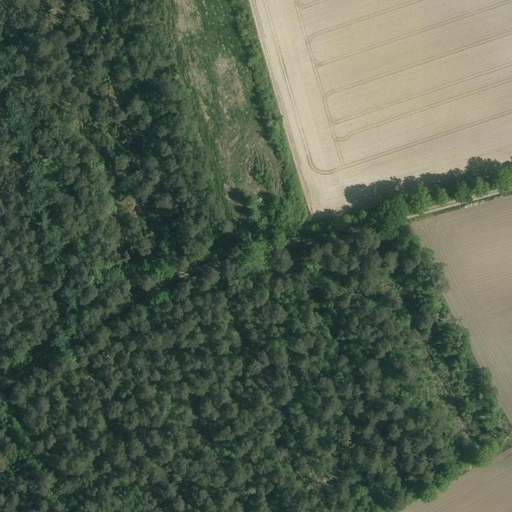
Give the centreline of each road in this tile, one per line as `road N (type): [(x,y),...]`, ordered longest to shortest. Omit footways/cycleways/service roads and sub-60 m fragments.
road 1 (track): [(511,186),(151,284),(0,386)]
road 2 (track): [(112,0),(188,271)]
